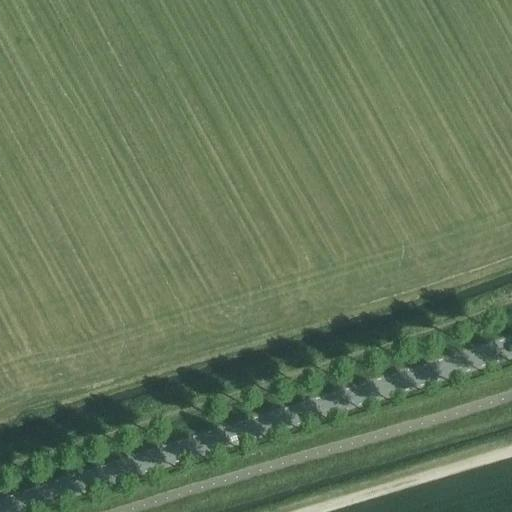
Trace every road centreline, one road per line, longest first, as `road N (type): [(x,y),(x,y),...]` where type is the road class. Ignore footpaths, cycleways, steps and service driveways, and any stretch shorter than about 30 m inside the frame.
road 1 (tertiary): [(0,511),(511,350)]
road 2 (track): [(511,454),(319,511)]
